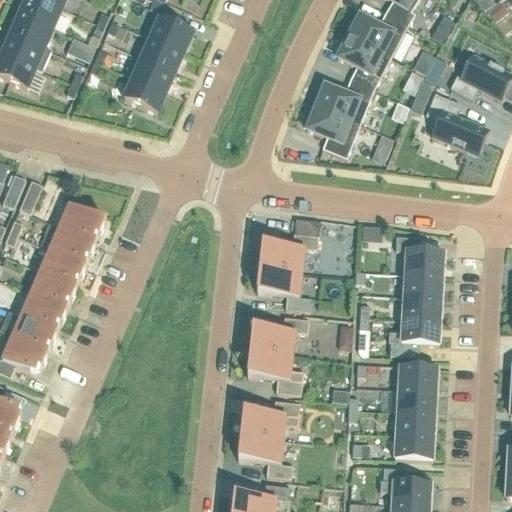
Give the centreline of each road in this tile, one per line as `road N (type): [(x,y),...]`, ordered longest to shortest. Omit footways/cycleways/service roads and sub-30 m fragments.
road 1 (residential): [(181,177),(36,511)]
road 2 (residential): [(199,511),(233,213),(245,189)]
road 3 (residential): [(478,511),(501,222)]
road 4 (residential): [(245,189),(501,222)]
road 5 (residential): [(245,189),(326,0)]
road 6 (residential): [(181,177),(260,0)]
road 7 (residential): [(0,131),(181,177)]
